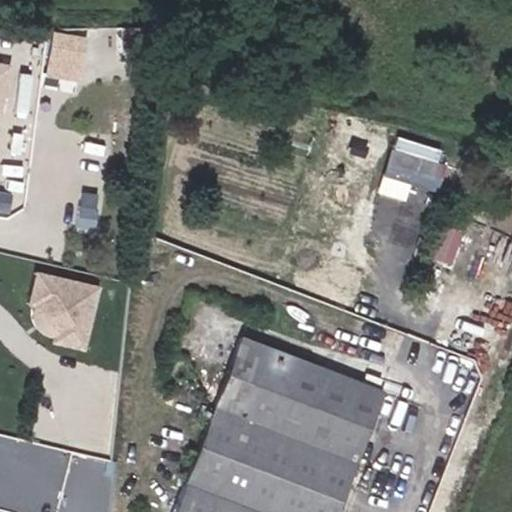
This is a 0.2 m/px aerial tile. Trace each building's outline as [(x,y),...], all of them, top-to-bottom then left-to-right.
[(47,70),(82,80),(95,34),(59,25),(47,70)] [(0,56),(0,115),(8,116),(12,58),(0,56)] [(442,151),(397,138),(389,163),(434,177),(438,164),(442,151)] [(438,164),(434,177),(389,163),(386,174),(440,189),(446,167),(438,164)] [(0,176),(0,202),(10,204),(14,179),(0,176)] [(99,226),(102,190),(81,189),(78,224),(99,226)] [(35,333),(93,346),(107,283),(40,268),(32,305),(41,307),(35,333)] [(465,269),(457,304),(478,309),(486,274),(465,269)] [(237,339),(171,511),(335,511),(354,462),(381,391),(237,339)]
